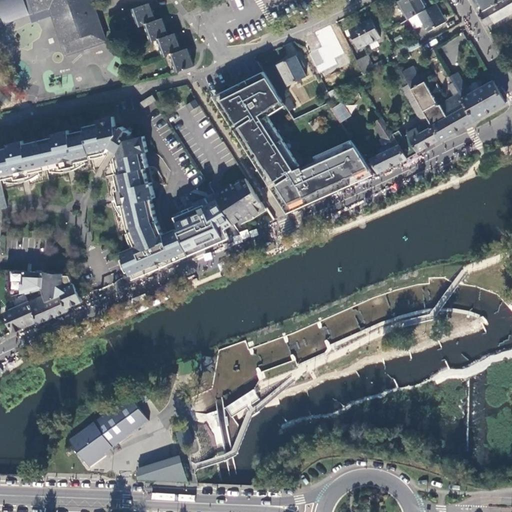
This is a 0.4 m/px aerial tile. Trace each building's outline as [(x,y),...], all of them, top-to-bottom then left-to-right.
[(28,0),(0,0),(0,11),(5,24),(34,14),(28,0)] [(109,43),(93,0),(28,0),(34,14),(34,15),(49,10),(66,57),(109,43)] [(401,0),(399,1),(409,19),(411,18),(418,14),(430,8),(426,0),(401,0)] [(483,8),(485,11),(503,0),(478,0),(481,4),(483,8)] [(486,26),(511,10),(511,0),(503,0),(485,11),(479,14),(486,26)] [(146,24),(157,20),(151,3),(133,9),(139,26),(146,24)] [(446,22),(436,4),(430,8),(418,14),(424,23),(428,32),(446,22)] [(416,28),(424,23),(418,14),(411,18),(416,28)] [(163,18),(157,20),(146,24),(152,41),(158,39),(170,35),(163,18)] [(372,20),(351,31),(360,48),(381,37),(372,20)] [(171,54),(182,50),(176,33),(170,35),(158,39),(165,56),(171,54)] [(337,37),(318,48),(326,63),(345,53),(337,37)] [(406,44),(407,44),(411,51),(420,46),(416,38),(406,44)] [(407,44),(395,50),(399,57),(411,51),(407,44)] [(188,48),(182,50),(171,54),(178,72),(195,66),(188,48)] [(297,56),(279,66),(289,86),(307,76),(297,56)] [(367,56),(357,61),(364,75),(374,70),(367,56)] [(412,66),(402,71),(409,85),(413,90),(441,140),(458,130),(450,116),(455,114),(447,100),(439,105),(426,82),(422,83),(412,66)] [(406,87),(409,85),(402,71),(399,73),(406,87)] [(458,72),(450,76),(454,83),(476,120),(506,103),(493,80),(470,93),(458,72)] [(242,129),(278,181),(290,173),(292,176),(279,184),(291,203),(369,168),(354,147),(305,169),(303,166),(296,170),(262,116),(283,103),(268,80),(225,102),(241,125),(254,117),(256,120),(242,129)] [(455,96),(447,100),(455,114),(450,116),(458,130),(476,120),(454,83),(449,86),(455,96)] [(339,98),(334,89),(329,92),(333,101),(339,98)] [(405,94),(421,122),(427,131),(424,133),(431,145),(441,140),(413,90),(405,94)] [(292,94),(283,100),(294,118),(295,119),(304,114),(292,94)] [(143,109),(155,101),(151,96),(139,104),(143,109)] [(191,111),(200,105),(196,99),(187,105),(191,111)] [(331,109),(340,123),(351,115),(342,101),(331,109)] [(8,147),(0,149),(0,179),(0,180),(15,177),(16,180),(20,179),(32,176),(31,173),(59,167),(61,169),(69,167),(77,166),(76,163),(90,159),(90,156),(107,152),(108,151),(112,154),(117,156),(116,159),(119,175),(116,175),(119,190),(116,191),(120,206),(123,205),(128,229),(136,247),(122,253),(121,254),(131,275),(133,279),(181,259),(190,255),(181,236),(178,229),(169,232),(164,234),(157,221),(152,199),(155,198),(152,182),(148,183),(145,168),(148,167),(147,160),(145,152),(148,151),(145,136),(132,139),(132,133),(122,127),(116,129),(113,117),(98,120),(99,123),(84,127),(85,130),(70,134),(69,130),(53,134),(53,137),(24,144),(23,141),(8,145),(8,147)] [(371,159),(380,172),(408,158),(393,134),(382,117),(374,123),(383,137),(380,139),(387,151),(371,159)] [(400,131),(393,134),(408,158),(431,145),(424,133),(427,131),(421,122),(406,130),(409,136),(404,138),(400,131)] [(252,216),(267,206),(264,201),(261,202),(258,197),(248,180),(246,178),(233,186),(231,183),(215,193),(230,216),(235,224),(241,220),(242,221),(252,216)] [(221,208),(215,197),(200,204),(198,200),(186,206),(194,221),(221,208)] [(185,236),(181,236),(190,255),(241,233),(235,224),(230,216),(185,236)] [(35,272),(7,272),(9,291),(13,296),(24,293),(42,288),(44,287),(44,273),(35,272)] [(64,273),(44,273),(44,287),(42,288),(47,301),(62,295),(69,310),(83,303),(77,288),(75,289),(74,285),(70,277),(64,276),(64,273)] [(38,323),(69,310),(62,295),(47,301),(42,288),(24,293),(28,303),(31,302),(37,321),(38,323)] [(5,313),(13,332),(37,321),(31,302),(28,303),(5,313)] [(133,396),(72,440),(90,464),(151,420),(133,396)] [(195,442),(191,428),(179,432),(184,446),(195,442)]
